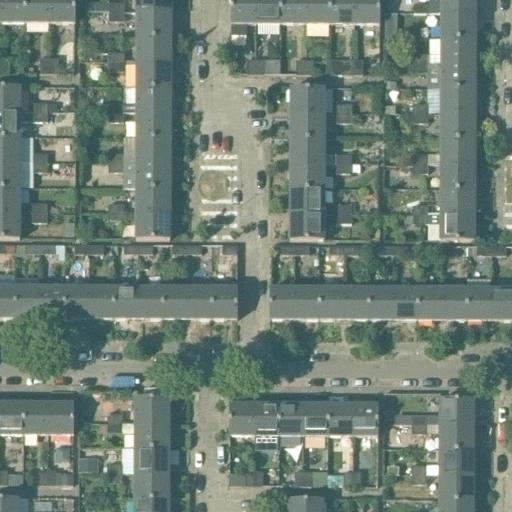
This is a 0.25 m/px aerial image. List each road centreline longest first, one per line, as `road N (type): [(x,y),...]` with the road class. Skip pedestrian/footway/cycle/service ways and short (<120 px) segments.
road 1 (residential): [(252,369),(251,157),(207,84),(208,0)]
road 2 (residential): [(252,369),(511,369)]
road 3 (residential): [(0,366),(208,368)]
road 4 (residential): [(212,511),(208,368)]
